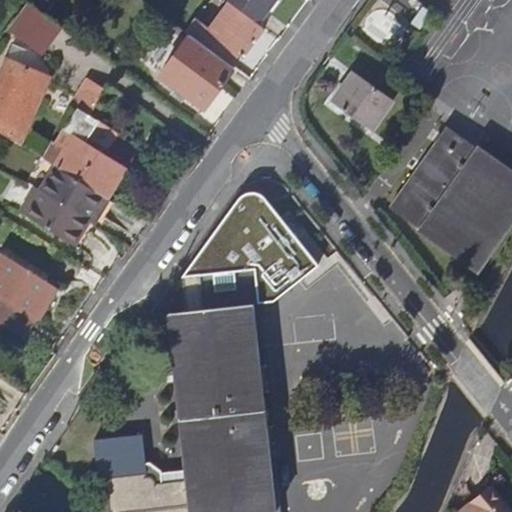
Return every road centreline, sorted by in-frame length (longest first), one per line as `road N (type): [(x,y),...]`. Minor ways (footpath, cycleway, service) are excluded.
road 1 (residential): [(0,469),(253,113)]
road 2 (residential): [(444,342),(253,113)]
road 3 (residential): [(253,113),(335,0)]
